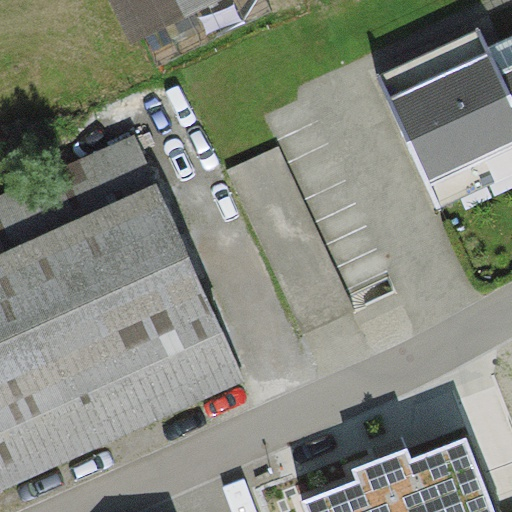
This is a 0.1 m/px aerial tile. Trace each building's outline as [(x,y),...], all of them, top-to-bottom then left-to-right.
[(121,0),(139,37),(220,0),(121,0)] [(409,0),(415,10),(435,0),(409,0)] [(484,20),(388,65),(445,187),(511,155),(511,30),(493,39),(484,20)] [(0,485),(243,375),(137,141),(0,203),(0,485)] [(356,312),(279,149),(229,172),(305,335),(356,312)] [(498,511),(469,438),(413,461),(408,448),(354,470),(358,480),(304,501),(307,511),(498,511)]
